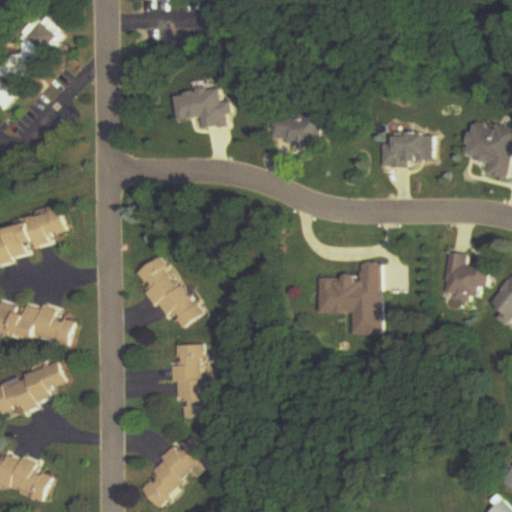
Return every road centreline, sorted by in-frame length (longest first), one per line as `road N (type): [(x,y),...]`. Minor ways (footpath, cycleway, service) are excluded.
road 1 (residential): [(111,511),(108,0)]
road 2 (residential): [(511,225),(323,209),(207,172),(111,171)]
